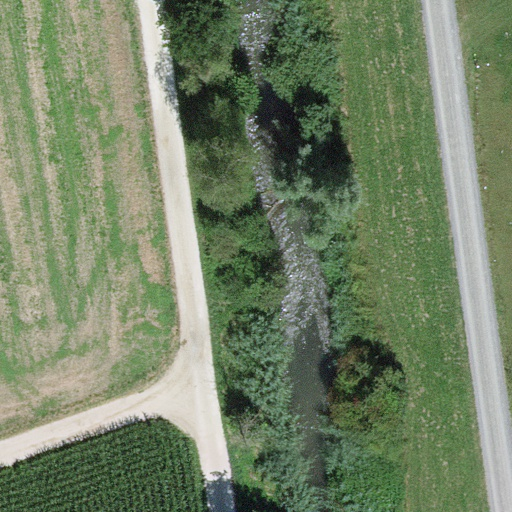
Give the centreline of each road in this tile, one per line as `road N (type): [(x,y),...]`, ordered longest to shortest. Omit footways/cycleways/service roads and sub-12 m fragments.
road 1 (track): [(502,511),(429,0)]
road 2 (track): [(187,388),(142,0)]
road 3 (track): [(211,511),(187,388),(0,450)]
